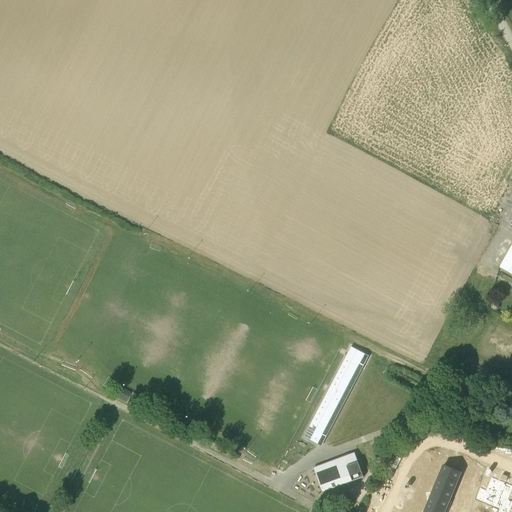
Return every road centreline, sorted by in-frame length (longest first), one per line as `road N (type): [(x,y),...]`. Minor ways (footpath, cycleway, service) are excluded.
road 1 (residential): [(511,468),(424,444),(391,511)]
road 2 (unknown): [(511,384),(466,379),(436,387),(369,442)]
